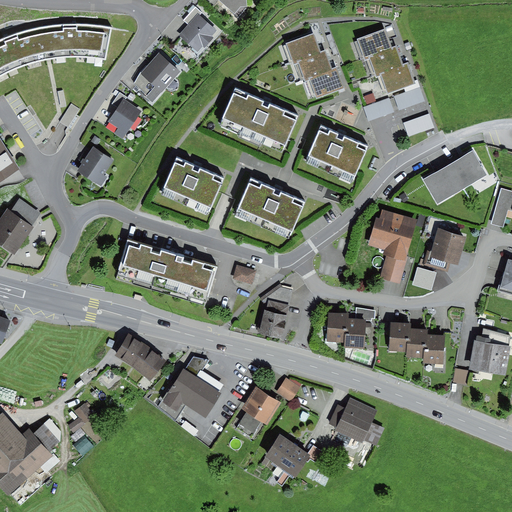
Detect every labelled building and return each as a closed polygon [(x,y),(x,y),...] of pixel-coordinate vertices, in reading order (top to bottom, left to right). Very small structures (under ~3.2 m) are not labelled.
[(218,0),(235,14),(241,7),(247,6),(246,0),(218,0)] [(189,25),(179,35),(198,52),(203,46),(205,48),(214,38),(212,36),(217,31),(199,15),(202,13),(196,7),(184,21),(189,25)] [(0,75),(8,72),(22,66),(39,60),(49,57),(58,55),(81,54),(105,58),(111,27),(89,25),(73,24),(57,26),(39,28),(25,30),(9,35),(0,38),(0,75)] [(385,29),(357,39),(364,59),(369,57),(393,48),(385,29)] [(314,33),(286,43),(293,62),(298,61),(321,52),(314,33)] [(393,48),(369,57),(376,76),(380,74),(404,65),(397,47),(393,48)] [(321,52),(298,61),(305,79),(309,78),(332,69),(325,50),(321,52)] [(181,72),(159,53),(141,72),(134,84),(140,90),(146,97),(152,102),(181,72)] [(408,64),(404,65),(380,74),(388,94),(416,84),(408,64)] [(336,67),(332,69),(309,78),(316,99),(344,88),(336,67)] [(399,96),(394,97),(400,111),(425,102),(420,88),(399,96)] [(267,102),(235,89),(219,126),(282,153),(298,116),(267,102)] [(367,100),(375,98),(372,89),(364,91),(367,100)] [(63,91),(58,92),(61,108),(67,106),(63,91)] [(112,104),(118,108),(124,99),(126,96),(120,92),(112,104)] [(390,98),(364,108),(369,122),(394,112),(390,98)] [(141,112),(124,99),(118,108),(109,122),(118,128),(115,133),(123,139),(141,112)] [(72,103),(60,122),(69,127),(80,109),(72,103)] [(429,114),(404,123),(409,137),(434,128),(429,114)] [(341,135),(322,126),(305,163),(353,184),(369,148),(341,135)] [(0,182),(20,169),(0,138),(0,182)] [(114,160),(93,146),(77,171),(101,187),(107,177),(104,175),(114,160)] [(473,151),(449,165),(464,190),(488,176),(473,151)] [(208,216),(224,179),(197,168),(177,159),(161,196),(208,216)] [(449,165),(423,181),(438,205),(464,190),(449,165)] [(289,240),(306,203),(252,179),(235,216),(289,240)] [(511,211),(511,190),(501,188),(491,224),(503,227),(508,210),(511,211)] [(404,193),(400,196),(404,203),(409,200),(404,193)] [(7,209),(0,219),(0,245),(15,255),(34,227),(33,226),(42,213),(20,198),(10,212),(7,209)] [(418,220),(382,210),(380,218),(376,217),(368,245),(386,250),(385,254),(387,255),(406,261),(418,220)] [(423,228),(426,216),(420,214),(417,227),(423,228)] [(468,237),(438,228),(431,252),(427,251),(423,265),(448,272),(450,263),(459,266),(468,237)] [(217,267),(127,241),(116,279),(205,306),(217,267)] [(406,261),(387,255),(380,277),(400,283),(406,261)] [(511,260),(509,260),(502,285),(499,284),(497,291),(511,295),(511,260)] [(257,271),(237,265),(233,279),(253,285),(257,271)] [(269,301),(290,306),(292,290),(281,287),(263,300),(269,301)] [(290,306),(269,301),(267,310),(265,310),(259,334),(282,339),(290,306)] [(357,308),(356,319),(367,319),(367,321),(372,321),(372,319),(375,319),(375,311),(357,308)] [(346,314),(328,313),(326,342),(345,343),(346,314)] [(349,314),(346,314),(345,343),(344,348),(366,349),(367,321),(367,319),(356,319),(349,318),(349,314)] [(0,343),(2,344),(11,321),(0,316),(0,343)] [(409,324),(390,323),(389,352),(408,353),(409,324)] [(411,324),(409,324),(408,353),(407,358),(425,359),(427,330),(411,329),(411,324)] [(428,330),(427,330),(425,359),(425,364),(444,365),(446,335),(428,334),(428,330)] [(151,382),(166,361),(130,335),(115,356),(151,382)] [(511,347),(475,340),(470,369),(506,376),(511,347)] [(217,393),(176,367),(155,399),(171,409),(178,399),(202,415),(217,393)] [(469,371),(456,369),(453,383),(466,385),(469,371)] [(142,377),(135,386),(145,393),(152,385),(142,377)] [(300,387),(285,378),(276,392),(291,401),(300,387)] [(275,402),(253,388),(239,409),(261,424),(275,402)] [(376,413),(350,399),(334,427),(360,441),(376,413)] [(94,417),(84,405),(75,412),(79,417),(67,427),(72,433),(94,417)] [(0,488),(7,497),(52,456),(28,430),(21,437),(0,414),(0,488)] [(62,446),(42,424),(34,431),(49,448),(52,445),(57,450),(62,446)] [(309,451),(280,433),(265,455),(296,476),(306,460),(311,453),(309,451)] [(313,444),(309,451),(311,453),(306,460),(308,461),(311,457),(316,461),(323,451),(313,444)]
